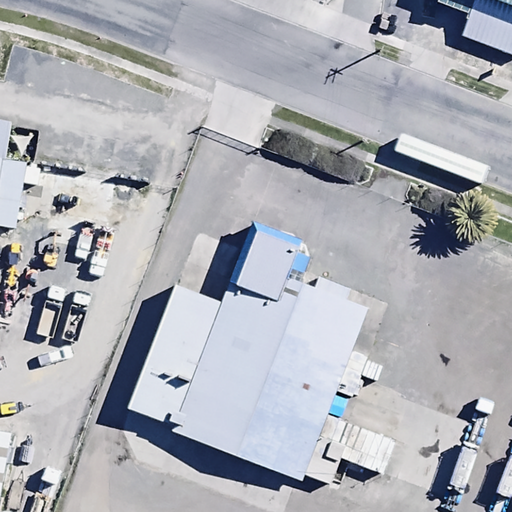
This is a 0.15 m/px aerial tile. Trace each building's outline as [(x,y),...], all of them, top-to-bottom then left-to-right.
[(511,0),(481,0),(511,12),(511,0)] [(0,281),(25,127),(0,123),(0,281)] [(106,248),(117,182),(37,169),(33,190),(50,193),(42,236),(91,244),(88,260),(74,258),(67,298),(103,304),(112,249),(106,248)] [(213,291),(157,270),(113,389),(296,457),(351,310),(292,288),(307,246),(239,221),(213,291)] [(0,511),(4,511),(17,433),(0,430),(0,511)]
